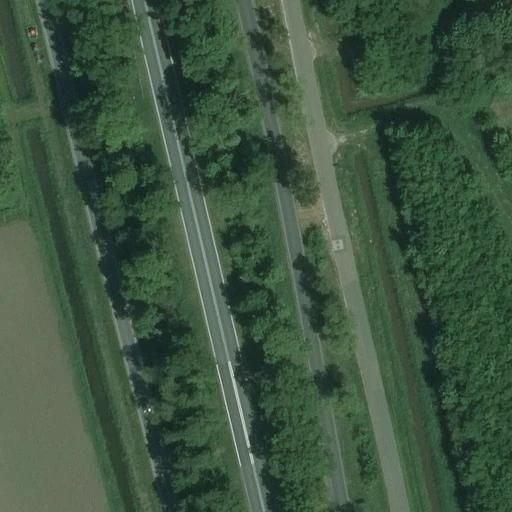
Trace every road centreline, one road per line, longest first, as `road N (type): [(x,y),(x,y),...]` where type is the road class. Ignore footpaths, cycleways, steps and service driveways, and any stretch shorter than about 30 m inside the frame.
road 1 (trunk): [(43,0),(172,511)]
road 2 (trunk): [(260,511),(143,0)]
road 3 (unclassified): [(398,511),(288,0)]
road 4 (trunk): [(345,511),(242,0)]
